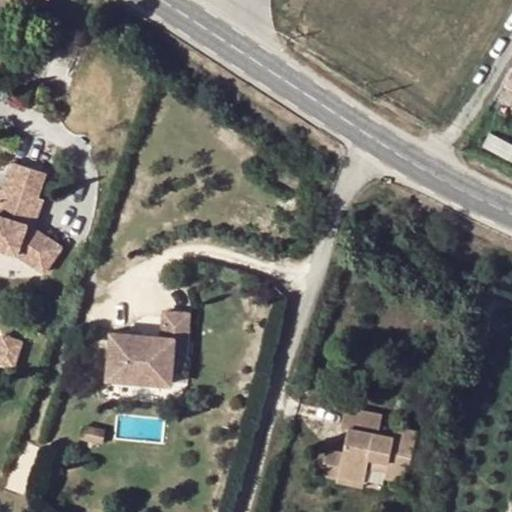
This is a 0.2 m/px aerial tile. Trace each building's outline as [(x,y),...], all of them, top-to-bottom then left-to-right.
[(48,0),(17,0),(46,9),(48,0)] [(511,67),(502,84),(511,88),(511,67)] [(33,230),(28,226),(38,198),(47,173),(13,163),(0,199),(0,250),(15,255),(16,256),(45,274),(62,248),(33,230)] [(33,230),(44,200),(38,198),(28,226),(33,230)] [(172,386),(174,356),(184,358),(187,358),(187,356),(188,342),(190,317),(190,315),(164,312),(164,313),(162,338),(112,333),(111,333),(107,381),(172,386)] [(22,343),(2,337),(0,344),(0,363),(5,365),(8,355),(18,358),(22,343)] [(15,368),(18,358),(8,355),(5,365),(15,368)] [(342,427),(347,429),(357,430),(353,445),(345,443),(342,453),(327,451),(322,474),(339,477),(342,478),(343,475),(365,479),(368,467),(386,472),(385,477),(406,481),(418,433),(395,427),(393,437),(378,434),(382,416),(346,408),(342,427)] [(163,445),(166,423),(118,418),(116,440),(163,445)] [(353,445),(357,430),(347,429),(345,443),(353,445)] [(383,483),(385,477),(386,472),(368,467),(365,479),(383,483)] [(364,487),(365,479),(343,475),(342,478),(339,477),(338,482),(364,487)]
